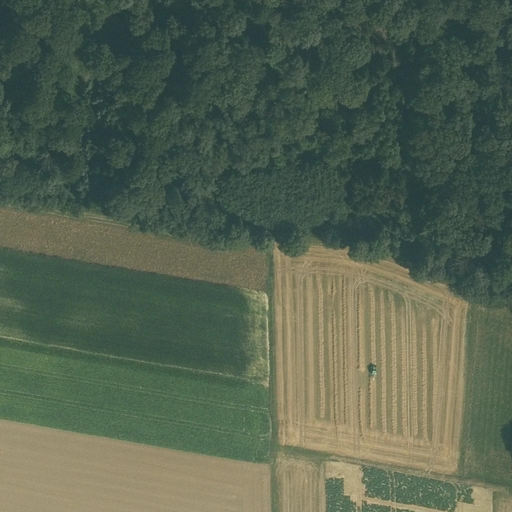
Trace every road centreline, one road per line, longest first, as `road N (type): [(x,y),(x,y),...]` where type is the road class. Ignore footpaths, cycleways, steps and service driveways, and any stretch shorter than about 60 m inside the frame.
road 1 (track): [(511,299),(338,241),(216,237),(0,201)]
road 2 (track): [(0,123),(101,0)]
road 3 (track): [(511,64),(494,47),(392,0)]
